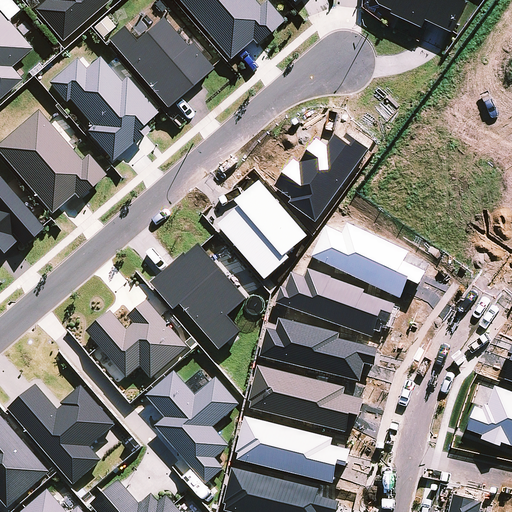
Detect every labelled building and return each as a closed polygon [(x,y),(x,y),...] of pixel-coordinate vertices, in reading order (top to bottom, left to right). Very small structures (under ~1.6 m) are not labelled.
[(62,43),(111,0),(46,0),(47,1),(34,11),(62,43)] [(252,0),(177,0),(230,61),(252,41),(256,46),(284,22),(266,2),(259,8),(252,0)] [(393,18),(423,32),(427,24),(453,37),(468,7),(452,0),(374,0),(381,9),(394,15),(393,18)] [(0,100),(23,81),(12,68),(33,51),(0,12),(0,100)] [(123,26),(106,40),(167,110),(213,70),(192,46),(188,49),(162,19),(136,41),(123,26)] [(92,127),(86,132),(112,162),(134,143),(135,144),(151,131),(146,126),(158,114),(156,111),(126,78),(121,83),(99,57),(86,69),(77,59),(48,84),(65,104),(70,100),(92,127)] [(0,144),(0,155),(52,215),(74,195),(78,200),(105,176),(104,174),(88,156),(81,161),(38,112),(0,144)] [(370,146),(350,130),(346,135),(338,130),(331,142),(319,136),(305,158),(303,158),(303,160),(297,156),(278,183),(295,196),(291,199),(319,219),(370,146)] [(222,220),(268,275),(294,253),(291,248),(312,231),(263,175),(240,194),(246,200),(222,220)] [(0,257),(18,243),(23,248),(44,229),(43,228),(0,178),(0,257)] [(424,278),(429,268),(407,257),(412,247),(351,219),(346,229),(329,222),(314,253),(404,295),(413,274),(424,278)] [(176,305),(182,300),(221,345),(243,326),(229,310),(249,293),(205,241),(201,237),(153,277),(176,305)] [(392,318),(399,300),(367,288),(368,286),(311,264),(308,274),(295,268),(289,285),(284,283),(278,299),(376,333),(382,316),(392,318)] [(112,307),(88,327),(101,343),(128,374),(141,362),(152,375),(189,344),(148,296),(129,312),(136,319),(129,325),(112,307)] [(343,330),(282,314),(279,326),(270,324),(263,353),(363,378),(368,360),(377,362),(381,345),(342,334),(343,330)] [(348,383),(260,361),(251,397),(254,398),(253,404),(348,428),(353,406),(362,408),(366,395),(347,390),(348,383)] [(167,413),(157,421),(207,480),(225,464),(217,453),(231,442),(215,423),(241,400),(217,373),(197,391),(177,367),(147,391),(167,413)] [(37,380),(9,405),(76,481),(104,457),(91,443),(118,420),(82,381),(62,399),(64,402),(59,406),(37,380)] [(511,386),(497,381),(491,401),(487,400),(485,405),(478,402),(469,426),(485,431),(483,436),(504,442),(505,438),(511,440),(511,386)] [(0,493),(10,505),(52,470),(0,408),(0,493)] [(336,434),(247,412),(239,448),(242,450),(240,456),(336,479),(340,461),(349,463),(353,446),(334,441),(336,434)] [(322,484),(235,463),(226,500),(229,501),(227,507),(247,511),(338,511),(342,496),(321,491),(322,484)] [(120,475),(93,499),(103,511),(187,511),(177,500),(168,490),(161,497),(153,488),(141,499),(120,475)] [(49,486),(19,511),(88,511),(80,502),(71,510),(49,486)] [(485,498),(456,491),(450,511),(484,511),(486,507),(483,507),(485,498)]
